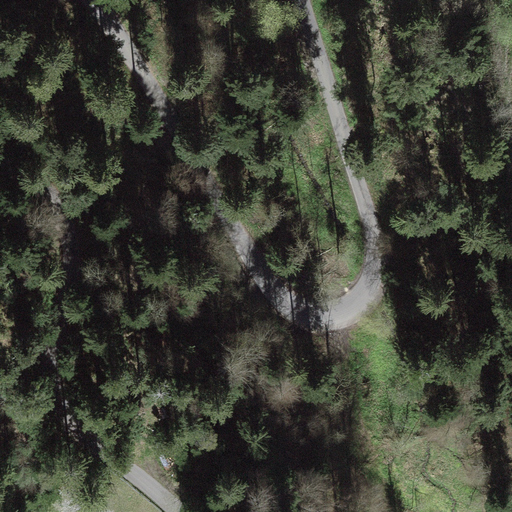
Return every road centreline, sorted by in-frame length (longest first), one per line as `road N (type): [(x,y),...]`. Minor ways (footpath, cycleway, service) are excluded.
road 1 (residential): [(100,0),(276,293),(316,315),(359,299),(375,260),(301,0)]
road 2 (residential): [(162,511),(62,397),(51,364),(69,245),(49,200),(0,171)]
